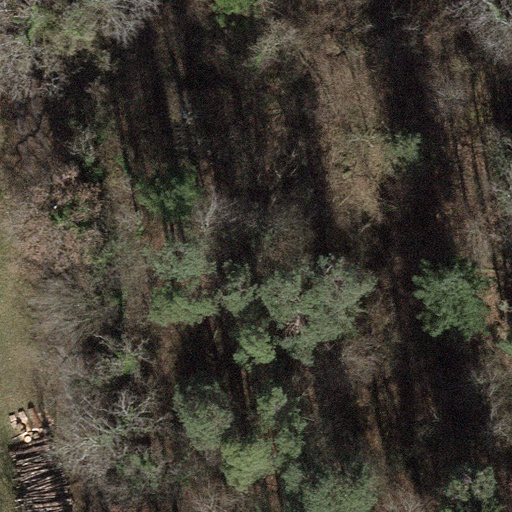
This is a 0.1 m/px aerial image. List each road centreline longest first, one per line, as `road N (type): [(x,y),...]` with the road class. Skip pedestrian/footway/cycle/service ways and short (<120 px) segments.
road 1 (track): [(15,0),(115,511)]
road 2 (track): [(133,0),(77,93),(55,187)]
